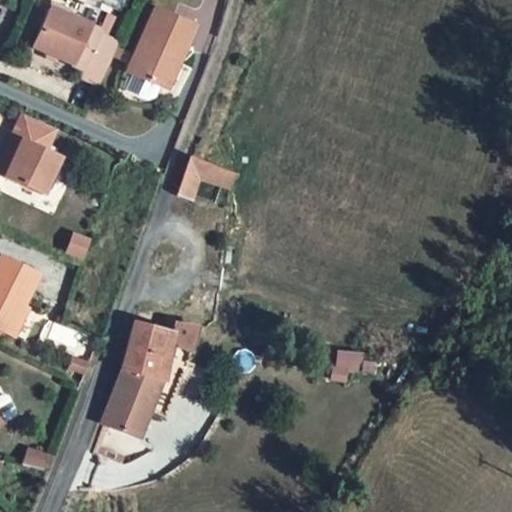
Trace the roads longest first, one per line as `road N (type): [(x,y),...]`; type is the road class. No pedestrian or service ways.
road 1 (unclassified): [(52,511),(132,291)]
road 2 (unclassified): [(132,291),(180,281),(190,260),(184,239),(167,227),(151,234)]
